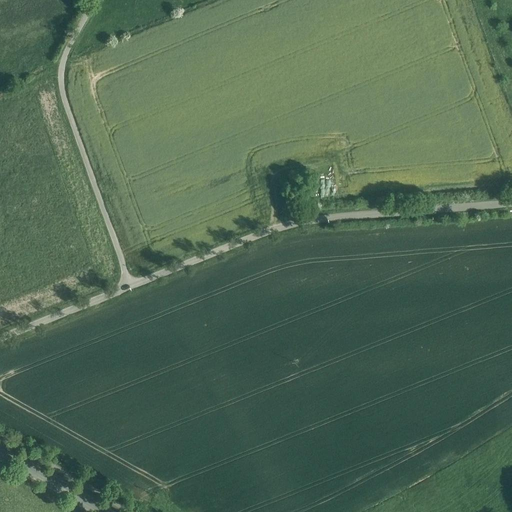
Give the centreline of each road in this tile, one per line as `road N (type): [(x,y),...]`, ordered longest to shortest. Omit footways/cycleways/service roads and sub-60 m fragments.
road 1 (residential): [(130,286),(304,222),(511,203)]
road 2 (track): [(95,0),(72,40),(67,90),(130,286)]
road 3 (unclassified): [(0,339),(130,286)]
road 4 (unclassified): [(0,447),(109,511)]
